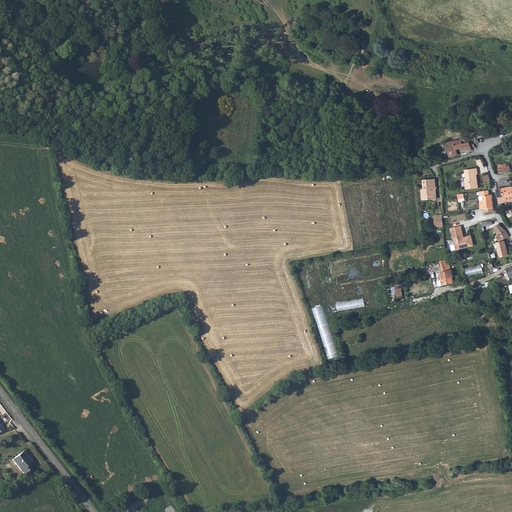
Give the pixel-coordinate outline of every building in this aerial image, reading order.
[(474,139),(466,141),(467,148),(472,147),(476,147),(474,139)] [(455,143),(451,144),(455,158),(463,156),(462,150),(467,148),(466,141),(455,143)] [(498,169),(500,175),(507,173),(511,171),(511,169),(510,166),(503,168),(501,166),(500,165),(498,166),(498,169)] [(478,174),(477,166),(464,169),(468,190),(480,188),(477,174),(478,174)] [(423,179),(424,189),(425,189),(426,198),(436,197),(434,178),(423,179)] [(483,192),(480,192),(480,195),(483,195),(483,201),(486,200),(487,210),(494,209),(492,194),(490,195),(489,191),(483,192)] [(445,226),(444,215),(434,216),(435,227),(445,226)] [(501,223),(495,226),(502,240),(509,238),(501,223)] [(473,237),(465,238),(463,230),(454,232),(458,250),(475,246),(473,237)] [(508,240),(499,244),(502,258),(509,257),(507,248),(509,248),(508,240)] [(466,268),(468,276),(484,272),(483,264),(466,268)] [(449,282),(447,282),(448,288),(460,286),(459,281),(460,281),(459,273),(458,273),(457,268),(449,270),(449,275),(448,275),(449,282)] [(23,454),(13,462),(24,476),(33,469),(31,466),(33,464),(23,454)]
